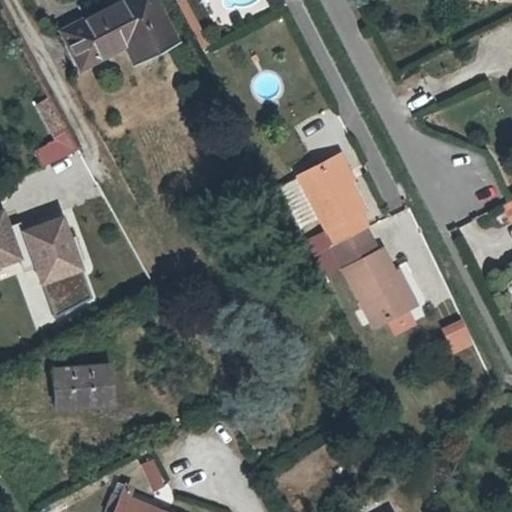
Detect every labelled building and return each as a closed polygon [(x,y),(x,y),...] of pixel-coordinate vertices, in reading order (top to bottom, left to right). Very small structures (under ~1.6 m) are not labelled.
[(127,44),(138,65),(179,43),(156,0),(123,0),(64,32),(82,67),(127,44)] [(212,45),(188,0),(179,0),(205,49),(212,45)] [(33,103),(49,137),(65,130),(50,96),(33,103)] [(31,149),(40,167),(77,150),(68,132),(31,149)] [(337,156),(350,180),(355,177),(342,152),(337,156)] [(338,244),(368,228),(371,226),(362,211),(365,210),(350,180),(337,156),(302,175),(330,230),(338,244)] [(0,265),(33,253),(26,236),(14,241),(9,227),(3,212),(0,213),(0,265)] [(63,218),(25,233),(26,236),(33,253),(44,283),(82,269),(63,218)] [(9,227),(14,241),(26,236),(25,233),(22,223),(9,227)] [(378,325),(411,306),(401,287),(405,285),(397,270),(385,247),(379,250),(368,228),(338,244),(336,245),(347,265),(378,325)] [(320,235),(327,250),(336,245),(338,244),(330,230),(320,235)] [(307,242),(314,256),(327,250),(320,235),(307,242)] [(347,265),(336,245),(327,250),(314,256),(325,276),(347,265)] [(401,287),(411,306),(420,302),(402,268),(397,270),(405,285),(401,287)] [(439,327),(451,353),(472,344),(460,318),(439,327)] [(50,370),(53,408),(112,403),(109,366),(50,370)] [(139,464),(149,492),(163,487),(153,459),(139,464)] [(112,511),(157,511),(120,496),(112,511)]
